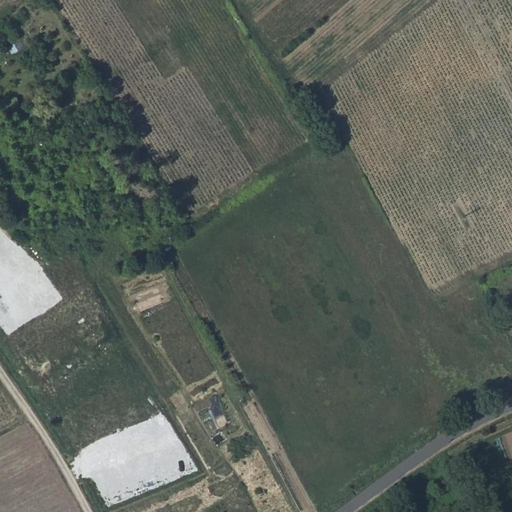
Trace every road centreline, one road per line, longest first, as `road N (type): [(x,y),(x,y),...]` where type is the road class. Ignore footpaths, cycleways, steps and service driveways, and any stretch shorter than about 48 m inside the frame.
road 1 (tertiary): [(344,511),(482,418),(511,407)]
road 2 (track): [(0,374),(86,511)]
